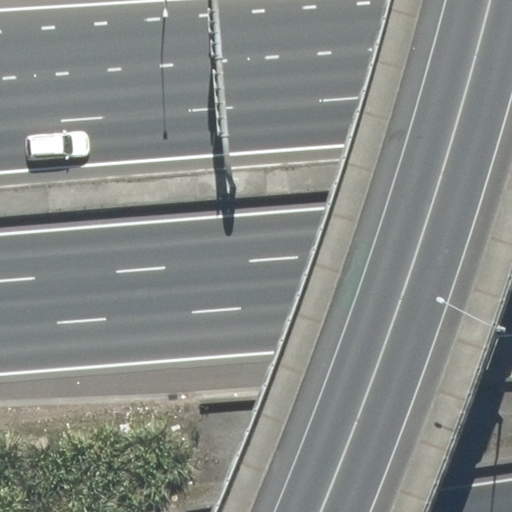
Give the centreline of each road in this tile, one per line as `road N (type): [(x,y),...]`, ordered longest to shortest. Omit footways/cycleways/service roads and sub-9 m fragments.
road 1 (primary): [(491,0),(390,341),(324,511)]
road 2 (motorway): [(511,244),(0,283)]
road 3 (motorway): [(0,128),(511,90)]
